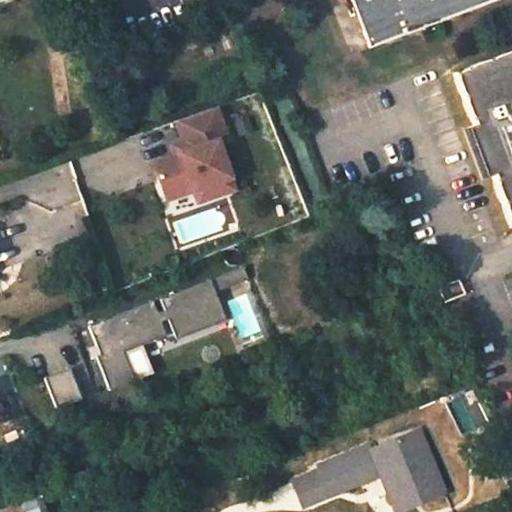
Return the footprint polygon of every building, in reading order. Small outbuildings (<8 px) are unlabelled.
[(496,0),(350,0),(369,48),(496,0)] [(472,153),(481,178),(489,175),(491,174),(494,184),(493,186),(498,199),(500,199),(504,209),(502,212),(508,227),(511,225),(511,51),(509,53),(508,51),(495,56),(494,58),(486,61),(484,60),(471,65),(471,66),(462,69),(453,73),(459,89),(462,90),(466,100),(464,102),(464,103),(464,104),(468,116),(469,116),(472,124),(472,125),(463,129),(472,153)] [(149,164),(162,200),(195,189),(232,176),(220,140),(223,139),(212,107),(173,121),(180,143),(183,152),(174,155),(149,164)] [(183,152),(180,143),(171,146),(174,155),(183,152)] [(232,176),(195,189),(199,200),(236,187),(232,176)] [(245,278),(240,265),(226,271),(231,283),(245,278)] [(231,283),(226,271),(207,278),(212,291),(231,283)] [(161,308),(154,311),(150,300),(85,324),(96,353),(93,354),(105,388),(130,379),(119,347),(137,340),(162,331),(157,320),(164,318),(171,336),(222,317),(212,291),(207,278),(157,297),(161,308)] [(119,347),(130,379),(149,372),(137,340),(119,347)] [(66,366),(41,376),(52,405),(78,396),(66,366)] [(424,424),(370,445),(382,476),(395,511),(402,511),(451,493),(424,424)] [(370,445),(290,476),(302,507),(382,476),(370,445)] [(44,511),(37,493),(0,506),(0,511),(44,511)]
